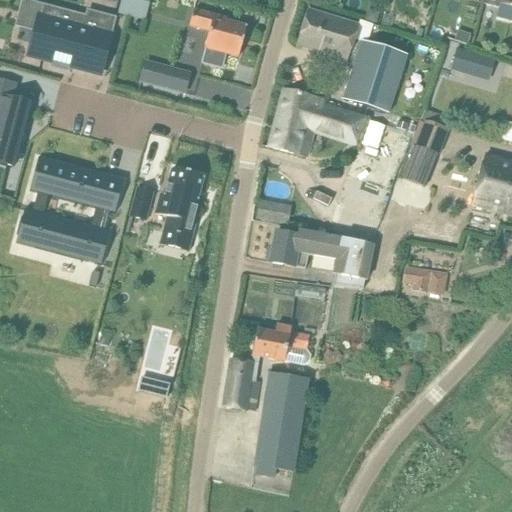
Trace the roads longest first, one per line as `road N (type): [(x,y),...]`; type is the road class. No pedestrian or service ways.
road 1 (unclassified): [(192,511),(250,144)]
road 2 (unclassified): [(348,511),(379,461),(503,321)]
road 3 (residential): [(250,144),(60,97)]
road 4 (residential): [(250,144),(288,0)]
